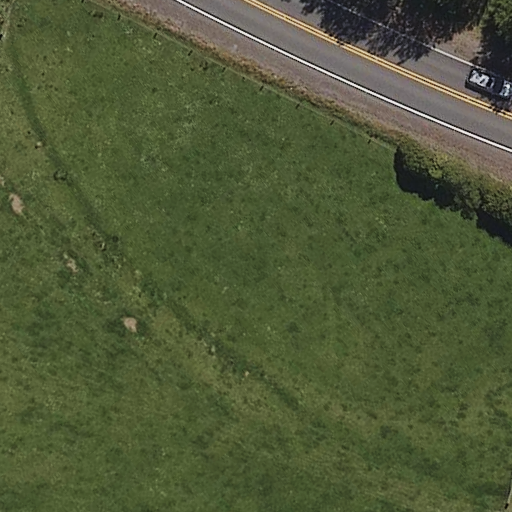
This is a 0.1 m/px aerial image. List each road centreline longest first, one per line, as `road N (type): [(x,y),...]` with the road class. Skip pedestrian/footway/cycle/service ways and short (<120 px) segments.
road 1 (track): [(458,511),(239,382),(86,226),(0,67)]
road 2 (secondary): [(511,104),(272,0)]
